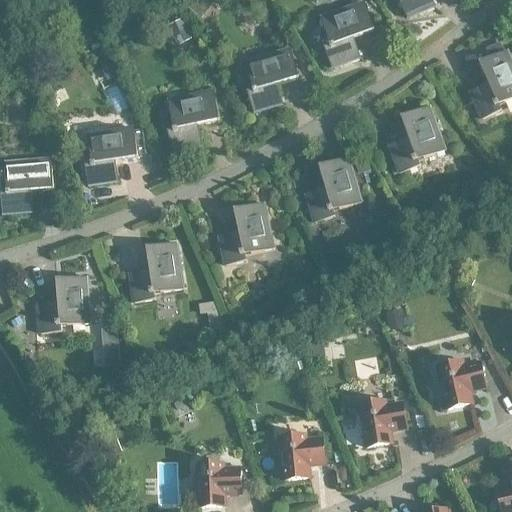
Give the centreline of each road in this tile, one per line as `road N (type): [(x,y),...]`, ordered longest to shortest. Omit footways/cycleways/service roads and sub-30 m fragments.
road 1 (residential): [(0,265),(269,156),(419,70),(497,0)]
road 2 (residential): [(346,511),(511,425)]
